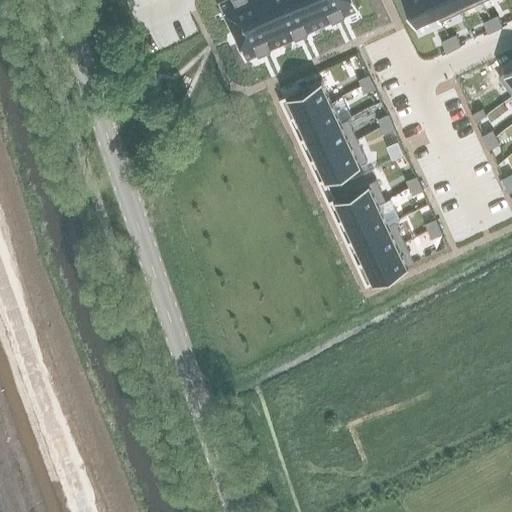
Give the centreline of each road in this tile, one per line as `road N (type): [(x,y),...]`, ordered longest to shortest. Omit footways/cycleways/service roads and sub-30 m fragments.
road 1 (secondary): [(233,511),(56,0)]
road 2 (residential): [(414,90),(478,229)]
